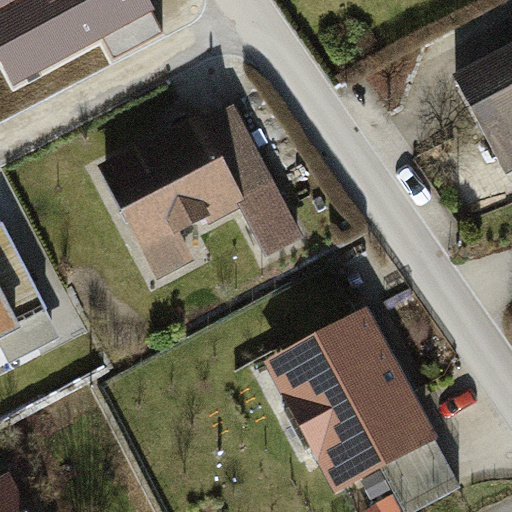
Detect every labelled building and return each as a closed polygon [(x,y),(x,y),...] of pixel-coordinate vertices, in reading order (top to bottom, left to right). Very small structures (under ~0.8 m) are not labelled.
[(511,50),(446,88),(500,184),(511,177),(511,50)] [(234,102),(93,172),(154,293),(191,274),(177,247),(231,220),(255,269),(305,244),(234,102)] [(0,300),(0,353),(21,343),(0,300)] [(368,323),(275,372),(341,497),(434,448),(368,323)] [(14,511),(2,488),(0,489),(0,511),(14,511)]
